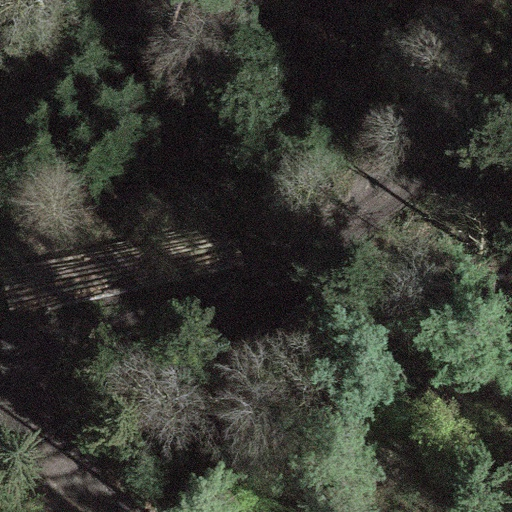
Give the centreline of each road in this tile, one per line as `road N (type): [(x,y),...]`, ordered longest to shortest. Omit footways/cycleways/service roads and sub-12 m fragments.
road 1 (track): [(0,341),(150,330),(275,279),(511,98)]
road 2 (track): [(275,279),(174,424),(99,507)]
road 3 (track): [(275,279),(417,280),(511,265)]
road 4 (track): [(0,360),(65,474),(105,511)]
